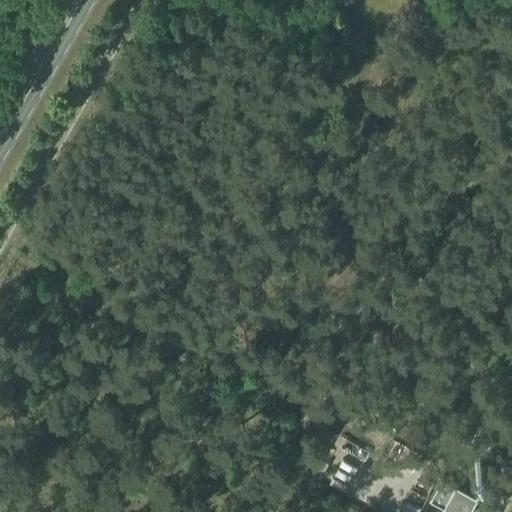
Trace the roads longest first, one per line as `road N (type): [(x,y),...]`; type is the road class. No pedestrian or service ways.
road 1 (track): [(511,331),(370,432),(350,475),(376,501)]
road 2 (primary): [(0,159),(53,50)]
